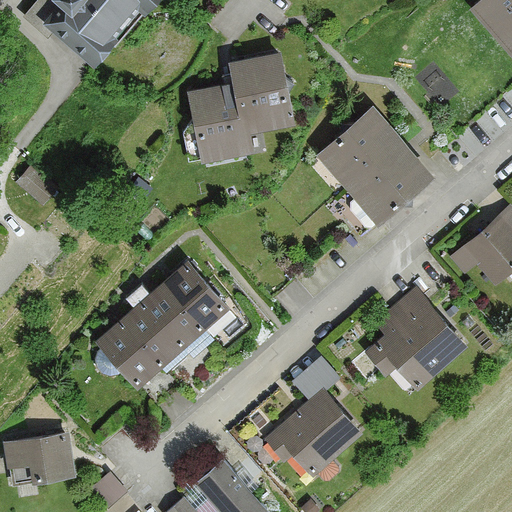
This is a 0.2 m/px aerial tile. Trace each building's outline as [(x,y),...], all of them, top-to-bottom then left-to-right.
[(55,26),(91,57),(139,0),(35,0),(24,13),(48,34),(55,26)] [(511,61),(511,48),(470,0),(466,0),(387,68),(449,140),(511,86),(511,82),(501,70),(511,61)] [(511,0),(470,0),(511,48),(511,0)] [(225,58),(229,78),(186,87),(200,159),(251,149),(247,130),(291,121),(276,47),(225,58)] [(375,216),(397,197),(410,198),(410,186),(429,170),(369,102),(349,120),(339,118),(339,129),(316,149),(349,188),(375,216)] [(30,163),(19,177),(46,200),(58,186),(30,163)] [(356,233),(375,216),(349,188),(330,204),(356,233)] [(461,241),(493,281),(511,265),(511,205),(510,202),(461,241)] [(227,301),(187,255),(171,269),(210,315),(227,301)] [(171,269),(156,282),(195,328),(210,315),(171,269)] [(179,342),(195,328),(156,282),(140,296),(179,342)] [(395,360),(416,384),(464,341),(414,285),(389,308),(376,294),(361,307),(374,322),(355,339),(383,370),(395,360)] [(140,296),(123,311),(162,356),(179,342),(140,296)] [(162,356),(123,311),(96,334),(135,379),(162,356)] [(360,429),(322,385),(259,440),(279,463),(293,452),(310,472),(314,468),(327,483),(344,468),(332,454),(360,429)] [(67,427),(0,437),(0,439),(6,482),(74,472),(67,427)] [(220,455),(193,478),(222,511),(265,511),(268,510),(220,455)] [(194,511),(180,497),(164,511),(165,511),(194,511)]
